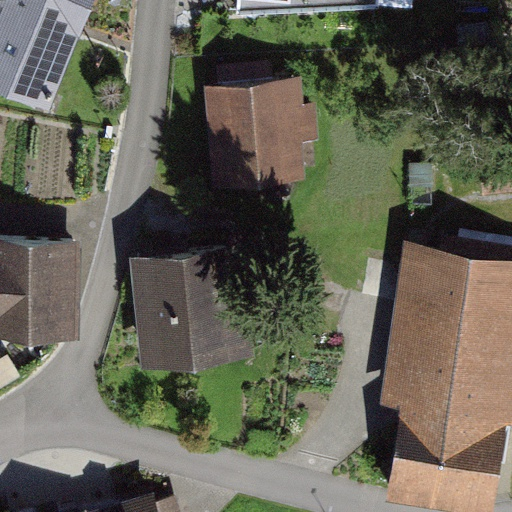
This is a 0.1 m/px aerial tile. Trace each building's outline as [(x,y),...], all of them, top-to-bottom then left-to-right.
[(0,87),(57,112),(104,0),(12,0),(0,29),(0,87)] [(323,164),(310,71),(219,83),(229,178),(323,164)] [(0,330),(89,330),(88,232),(0,232),(0,330)] [(261,238),(145,259),(159,365),(278,351),(261,238)] [(511,503),(511,249),(423,238),(388,482),(511,503)] [(178,511),(170,490),(106,511),(178,511)]
